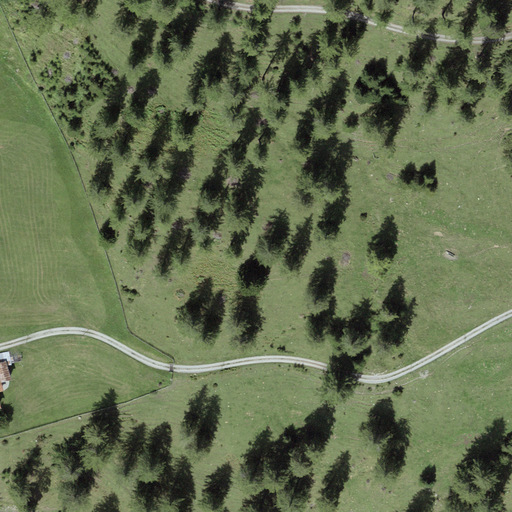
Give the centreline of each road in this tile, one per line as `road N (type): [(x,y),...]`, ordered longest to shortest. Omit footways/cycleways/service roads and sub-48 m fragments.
road 1 (track): [(0,345),(78,330),(172,367),(285,358),(390,377),(511,312)]
road 2 (track): [(511,33),(447,39),(348,14),(217,0)]
